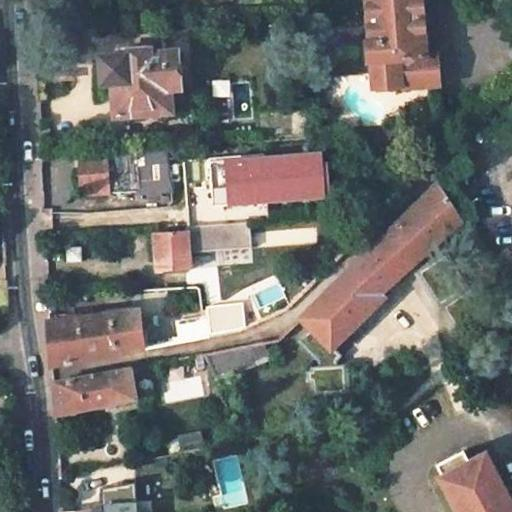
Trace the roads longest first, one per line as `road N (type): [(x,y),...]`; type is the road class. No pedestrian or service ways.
road 1 (secondary): [(32,342),(8,0)]
road 2 (secondary): [(46,511),(32,342)]
